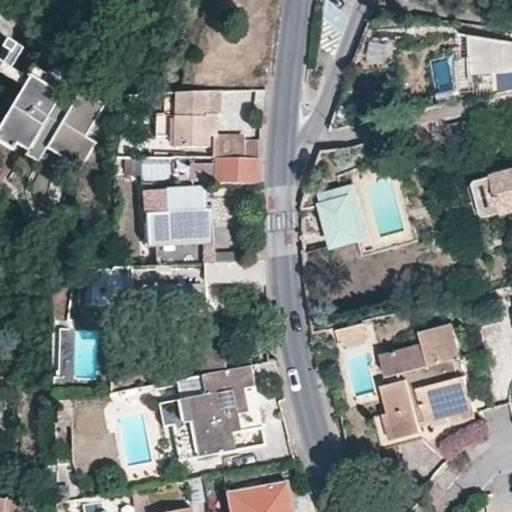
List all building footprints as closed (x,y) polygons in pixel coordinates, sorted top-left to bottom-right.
[(392,67),(395,36),(361,32),(358,63),(392,67)] [(33,42),(20,35),(5,64),(18,70),(33,42)] [(469,74),(511,72),(511,41),(468,35),(469,74)] [(33,79),(24,93),(26,95),(0,138),(0,153),(11,160),(15,154),(37,166),(44,153),(74,171),(90,145),(82,140),(101,108),(79,95),(69,113),(41,96),(47,87),(33,79)] [(206,93),(162,94),(162,114),(154,115),(155,138),(174,137),(174,147),(207,147),(207,137),(207,114),(206,93)] [(356,119),(358,105),(336,109),(331,123),(356,119)] [(216,114),(207,114),(207,137),(216,137),(216,114)] [(218,151),(217,159),(258,160),(258,151),(218,151)] [(139,174),(140,159),(122,160),(123,174),(139,174)] [(214,160),(214,185),(258,185),(258,160),(217,159),(214,160)] [(511,169),(474,180),(483,215),(511,207),(511,169)] [(327,233),(331,247),(356,240),(346,200),(356,197),(353,187),(334,192),(331,202),(329,211),(327,228),(327,233)] [(146,224),(159,224),(161,245),(162,266),(183,265),(181,244),(213,242),(212,220),(205,220),(204,209),(202,188),(143,194),(146,224)] [(331,202),(334,192),(318,197),(326,229),(327,228),(329,211),(331,202)] [(356,197),(346,200),(356,240),(366,238),(356,197)] [(211,209),(204,209),(205,220),(212,220),(211,209)] [(146,224),(143,224),(144,245),(161,245),(159,224),(146,224)] [(262,262),(183,265),(162,266),(129,268),(130,306),(132,310),(139,313),(207,311),(206,281),(263,284),(262,262)] [(364,322),(337,329),(340,340),(368,335),(364,322)] [(389,376),(407,372),(408,378),(391,382),(382,385),(396,437),(423,430),(422,422),(474,408),(465,375),(458,376),(454,360),(461,357),(451,323),(421,331),(424,343),(383,353),(389,376)] [(368,335),(340,340),(341,346),(369,339),(368,335)] [(209,365),(223,365),(223,337),(208,338),(209,365)] [(231,451),(228,436),(242,433),(238,415),(234,392),(245,390),(256,388),(253,365),(204,375),(207,395),(180,400),(184,423),(177,425),(180,443),(197,440),(200,457),(231,451)] [(389,376),(391,382),(408,378),(407,372),(389,376)] [(245,390),(234,392),(238,415),(248,413),(245,390)] [(180,400),(161,404),(165,426),(177,425),(184,423),(180,400)] [(197,440),(180,443),(182,457),(183,461),(200,457),(197,440)] [(162,446),(165,460),(182,457),(180,443),(162,446)] [(207,503),(220,501),(215,475),(201,478),(207,503)] [(275,511),(292,509),(288,482),(226,493),(229,511),(275,511)] [(0,511),(27,511),(29,502),(0,498),(0,511)]
